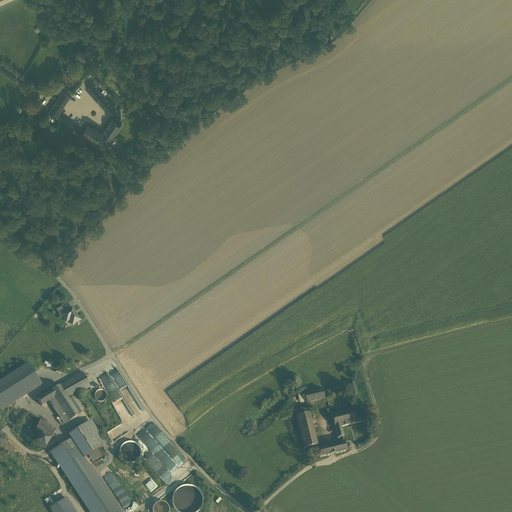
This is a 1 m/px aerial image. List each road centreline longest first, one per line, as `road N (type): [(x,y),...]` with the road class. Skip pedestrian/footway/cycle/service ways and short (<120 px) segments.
road 1 (track): [(511,74),(111,355)]
road 2 (residential): [(247,511),(150,411),(67,286),(0,224)]
road 3 (track): [(511,317),(370,355),(364,365),(374,410)]
road 4 (unclassified): [(266,511),(312,465),(379,436),(374,410)]
